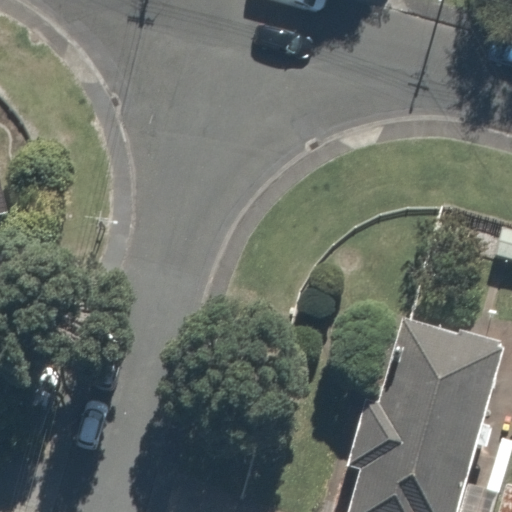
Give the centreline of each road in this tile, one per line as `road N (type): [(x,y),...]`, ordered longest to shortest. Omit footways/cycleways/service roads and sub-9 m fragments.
road 1 (residential): [(86,511),(222,22)]
road 2 (residential): [(511,102),(222,22)]
